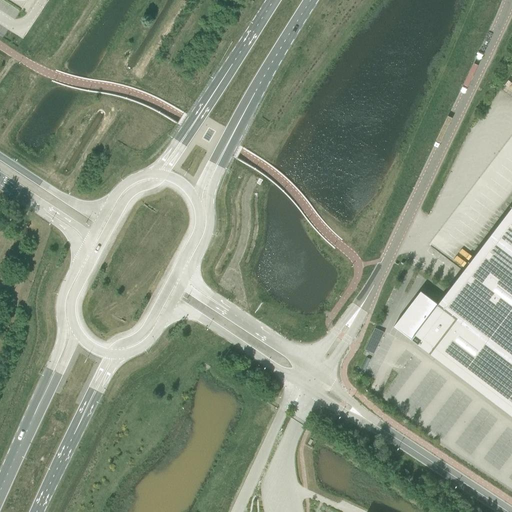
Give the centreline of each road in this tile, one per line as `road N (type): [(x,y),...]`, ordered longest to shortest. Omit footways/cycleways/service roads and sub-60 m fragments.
road 1 (unclassified): [(366,300),(510,0)]
road 2 (primary): [(224,150),(312,0)]
road 3 (primary): [(272,0),(187,131)]
road 4 (unclassified): [(380,429),(507,511)]
road 5 (unclassified): [(170,305),(298,382)]
road 6 (primary): [(81,255),(62,294),(62,337),(47,387)]
road 7 (primary): [(38,511),(92,397)]
road 8 (primary): [(189,269),(205,240),(224,150)]
